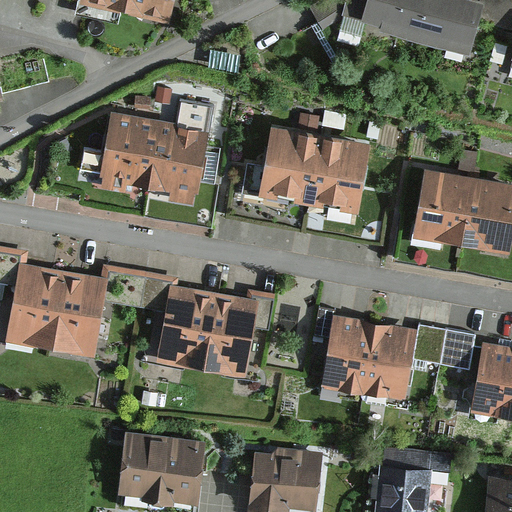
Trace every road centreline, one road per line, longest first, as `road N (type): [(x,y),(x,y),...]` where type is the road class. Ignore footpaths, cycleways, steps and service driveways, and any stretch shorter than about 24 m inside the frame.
road 1 (residential): [(0,212),(511,305)]
road 2 (residential): [(0,141),(269,0)]
